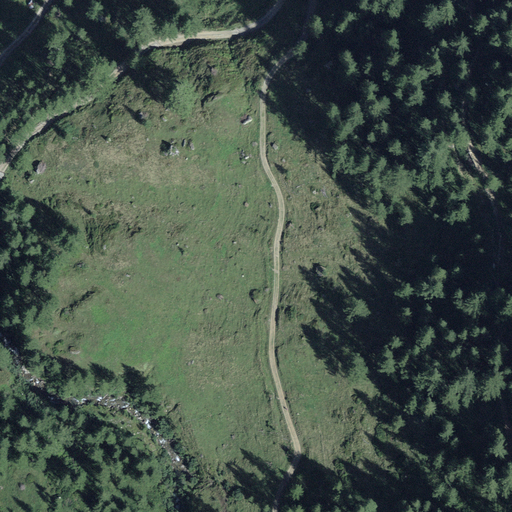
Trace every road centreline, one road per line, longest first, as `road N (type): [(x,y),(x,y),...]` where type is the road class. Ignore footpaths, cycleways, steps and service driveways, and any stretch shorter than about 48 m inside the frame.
road 1 (track): [(276,511),(297,454),(269,352),(271,206),(259,132),(268,74),(303,39),(312,0)]
road 2 (track): [(281,0),(252,25),(150,44),(34,130),(0,175)]
